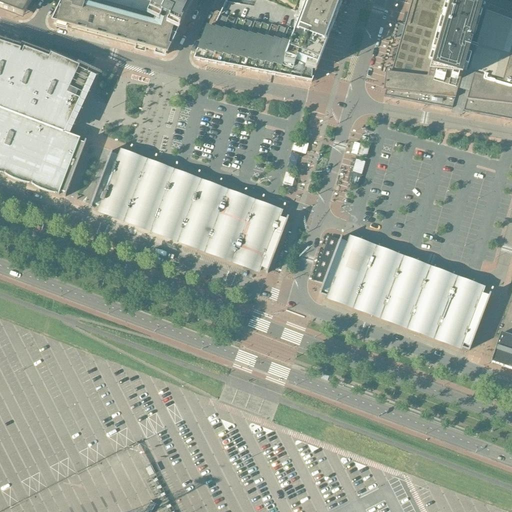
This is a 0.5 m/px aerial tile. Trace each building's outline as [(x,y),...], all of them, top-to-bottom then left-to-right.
[(0,0),(0,9),(23,17),(32,0),(0,0)] [(60,0),(51,24),(53,24),(85,33),(167,56),(193,0),(60,0)] [(342,0),(226,0),(212,30),(205,28),(193,61),(311,83),(342,0)] [(410,15),(407,25),(438,34),(448,0),(411,0),(407,14),(410,15)] [(454,0),(448,0),(438,34),(430,62),(462,72),(480,10),(454,0)] [(511,69),(511,21),(485,12),(467,73),(508,85),(511,69)] [(511,69),(508,85),(467,73),(462,72),(430,62),(438,34),(407,25),(404,24),(390,74),(385,73),(383,91),(385,92),(384,97),(451,110),(453,106),(464,109),(463,112),(511,121),(511,69)] [(0,172),(58,195),(60,192),(66,194),(85,145),(78,143),(79,140),(61,133),(65,124),(90,72),(79,67),(79,68),(50,55),(48,59),(23,49),(21,55),(19,54),(20,51),(0,43),(0,172)] [(366,159),(369,147),(360,144),(356,156),(366,159)] [(247,203),(169,173),(135,160),(118,154),(117,157),(111,155),(112,152),(111,151),(90,207),(91,207),(92,205),(98,207),(97,210),(260,271),(261,269),(266,271),(265,273),(267,274),(288,218),(286,218),(285,220),(280,218),(281,216),(247,203)] [(292,155),(288,165),(294,168),(298,158),(292,155)] [(355,160),(349,183),(358,186),(365,162),(355,160)] [(285,173),(282,184),(291,187),(295,176),(285,173)] [(341,239),(340,238),(319,294),(320,294),(321,291),(327,293),(326,296),(462,348),(463,345),(469,347),(468,350),(469,350),(490,295),(489,294),(487,297),(482,295),(483,292),(347,241),(346,244),(340,241),(341,239)] [(499,336),(490,363),(497,365),(501,367),(511,370),(511,339),(507,337),(499,335),(499,336)] [(145,469),(149,477),(154,474),(150,467),(145,469)]
